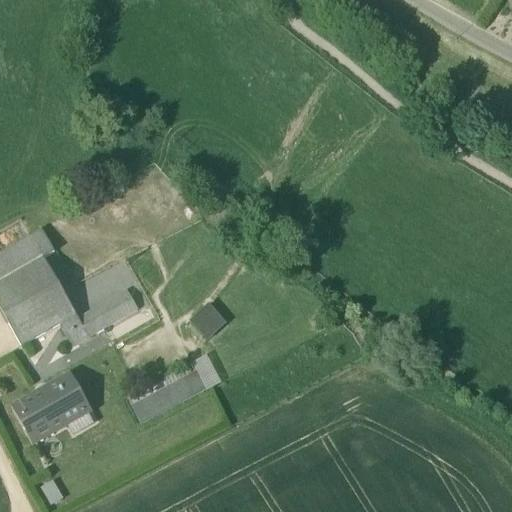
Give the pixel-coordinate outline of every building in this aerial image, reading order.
[(43,234),(33,240),(44,260),(55,254),(43,234)] [(33,240),(0,259),(0,311),(8,326),(64,294),(44,260),(33,240)] [(64,294),(8,326),(22,349),(66,324),(78,346),(138,312),(127,293),(78,321),(64,294)] [(212,305),(193,323),(211,342),(230,324),(212,305)] [(198,373),(132,408),(141,427),(208,391),(198,373)] [(69,378),(46,391),(46,392),(14,409),(35,446),(90,415),(69,378)]
